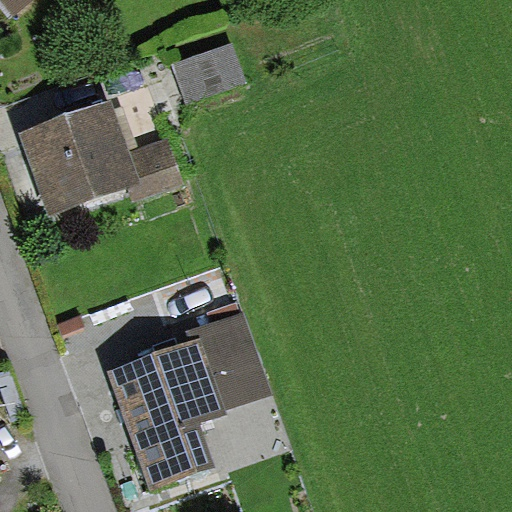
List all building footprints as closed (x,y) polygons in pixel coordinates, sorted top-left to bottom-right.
[(38,0),(0,0),(0,1),(16,20),(38,0)] [(186,108),(249,86),(235,46),(171,69),(186,108)] [(19,141),(50,226),(131,196),(143,192),(130,157),(112,108),(19,141)] [(170,143),(130,157),(143,192),(131,196),(135,208),(186,190),(170,143)] [(109,379),(153,501),(213,479),(197,435),(229,423),(226,416),(274,399),(245,317),(186,338),(190,349),(179,353),(176,344),(154,352),(158,361),(109,379)]
